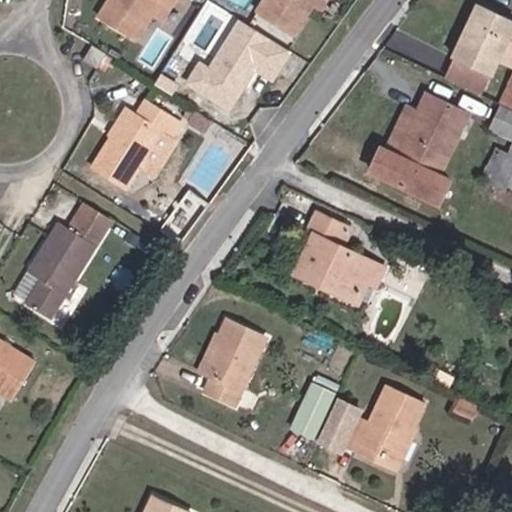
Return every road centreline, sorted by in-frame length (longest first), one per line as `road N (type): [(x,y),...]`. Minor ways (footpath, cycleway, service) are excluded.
road 1 (residential): [(109,384),(260,163),(389,0)]
road 2 (residential): [(109,384),(365,511)]
road 3 (unknown): [(277,142),(511,265)]
road 4 (residential): [(0,174),(41,166),(66,140),(71,86),(50,56)]
road 5 (residential): [(37,511),(109,384)]
